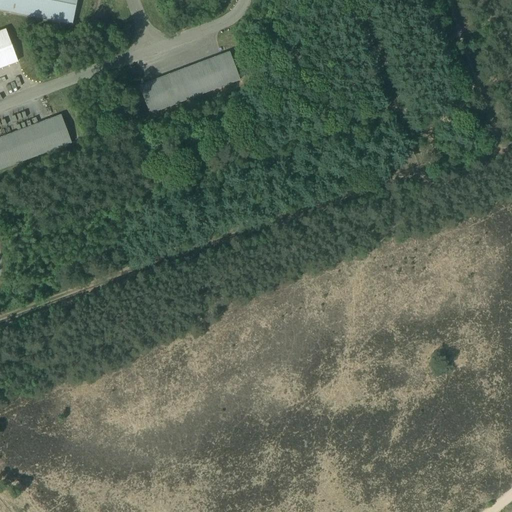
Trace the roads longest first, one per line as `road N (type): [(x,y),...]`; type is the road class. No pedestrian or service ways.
road 1 (track): [(0,328),(398,178),(456,176),(496,150)]
road 2 (track): [(496,150),(449,0)]
